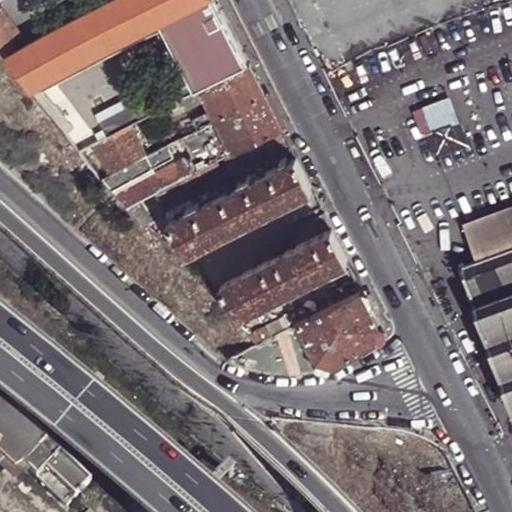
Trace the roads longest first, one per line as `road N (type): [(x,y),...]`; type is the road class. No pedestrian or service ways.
road 1 (tertiary): [(0,184),(241,390),(268,399),(361,396),(435,370)]
road 2 (motorway): [(332,511),(235,416),(0,212)]
road 3 (tertiary): [(249,0),(435,370)]
road 4 (motorway): [(212,511),(0,334)]
road 5 (motorway): [(0,375),(161,511)]
road 6 (tertiary): [(435,370),(509,511)]
